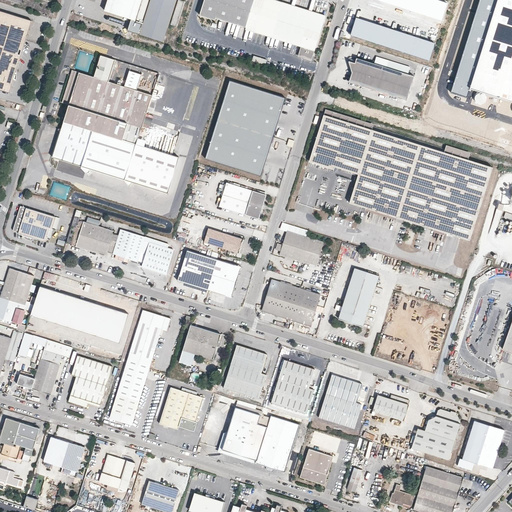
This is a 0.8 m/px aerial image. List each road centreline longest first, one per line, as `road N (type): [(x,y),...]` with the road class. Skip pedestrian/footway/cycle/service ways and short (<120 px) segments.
road 1 (residential): [(355,511),(0,399)]
road 2 (residential): [(244,324),(345,0)]
road 3 (residential): [(244,324),(511,408)]
road 4 (residential): [(0,247),(244,324)]
road 5 (residential): [(68,0),(0,212)]
road 6 (unknown): [(280,205),(463,276)]
road 7 (unknown): [(189,0),(191,28),(321,74)]
